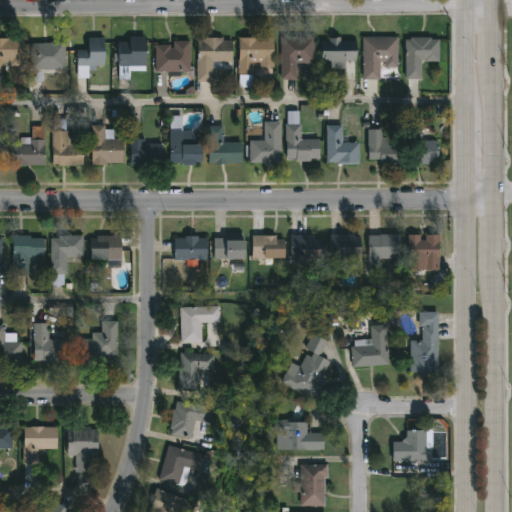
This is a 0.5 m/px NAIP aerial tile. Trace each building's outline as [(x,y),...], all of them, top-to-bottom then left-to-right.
[(128,80),(117,80),(116,42),(126,42),(126,37),(144,36),(144,71),(128,72),(128,80)] [(295,75),(278,75),(278,37),(312,37),(312,64),(295,64),(295,75)] [(396,37),(396,68),(383,68),(383,63),(378,63),(378,80),(361,81),(361,37),(396,37)] [(87,79),(75,79),(74,47),(85,47),(84,39),(100,38),(101,66),(93,67),(93,71),(86,71),(87,79)] [(221,38),(221,41),(230,41),(231,70),(212,71),(212,81),(196,82),(195,41),(200,41),(200,38),(221,38)] [(272,38),(271,67),(258,67),(258,64),(250,64),(249,89),(237,89),(237,75),(235,75),(236,38),(272,38)] [(339,38),(339,42),(354,41),(354,61),(343,61),(343,69),(328,69),(328,61),(317,62),(317,43),(327,43),(327,38),(339,38)] [(429,38),(429,40),(438,40),(438,62),(419,62),(419,80),(404,80),(403,40),(409,40),(409,38),(429,38)] [(0,39),(21,39),(22,67),(9,67),(9,62),(5,62),(6,71),(0,71),(0,39)] [(187,41),(187,72),(178,72),(178,77),(166,77),(166,72),(154,72),(153,45),(168,45),(168,49),(171,49),(171,41),(187,41)] [(41,70),(41,82),(34,82),(34,74),(29,74),(28,43),(62,43),(62,70),(41,70)] [(180,117),(179,131),(192,132),(192,146),(199,146),(198,164),(193,164),(193,165),(167,163),(168,156),(166,156),(167,127),(159,127),(159,120),(164,120),(164,110),(171,110),(170,116),(180,117)] [(299,115),(299,140),(317,140),(317,159),(308,159),(308,162),(294,162),(294,160),(284,160),(284,114),(299,115)] [(279,163),(248,162),(248,140),(262,140),(262,123),(279,123),(279,163)] [(103,126),(103,130),(111,130),(111,140),(119,140),(119,164),(105,164),(105,166),(89,166),(89,125),(103,126)] [(221,127),(221,142),(238,143),(238,164),(212,165),(212,162),(206,162),(207,126),(221,127)] [(340,126),(340,136),(346,136),(346,144),(357,143),(357,165),(334,166),(334,163),(325,163),(324,126),(340,126)] [(421,126),(421,141),(436,141),(436,162),(428,162),(428,165),(400,165),(400,142),(404,142),(405,126),(421,126)] [(42,165),(9,166),(8,144),(18,144),(18,138),(30,138),(30,127),(41,127),(42,165)] [(379,130),(379,142),(397,141),(397,166),(378,166),(378,161),(366,161),(365,130),(379,130)] [(64,131),(64,137),(73,137),(73,146),(80,146),(80,165),(50,165),(50,131),(64,131)] [(151,137),(151,144),(160,144),(160,166),(127,166),(127,140),(141,140),(141,137),(151,137)] [(399,257),(367,258),(367,235),(398,233),(399,257)] [(419,234),(419,239),(423,239),(423,234),(438,234),(438,268),(407,269),(406,233),(419,234)] [(29,234),(29,238),(41,238),(41,257),(26,257),(26,274),(11,275),(11,234),(29,234)] [(119,234),(119,268),(105,267),(105,259),(87,259),(87,237),(94,237),(94,234),(119,234)] [(311,234),(311,238),(319,238),(319,256),(289,257),(288,234),(311,234)] [(352,234),(352,236),(358,236),(358,256),(345,256),(345,266),(328,266),(328,234),(352,234)] [(81,235),(81,262),(65,262),(64,274),(62,274),(62,285),(51,284),(51,273),(49,273),(49,237),(57,237),(57,235),(81,235)] [(196,235),(196,237),(204,237),(204,259),(195,259),(195,267),(185,267),(185,260),(172,260),(172,237),(196,235)] [(283,257),(256,257),(256,237),(283,236),(283,257)] [(242,238),(241,258),(234,258),(234,260),(212,260),(212,237),(242,238)] [(200,342),(179,343),(178,307),(219,305),(220,321),(200,322),(200,342)] [(436,312),(436,373),(408,373),(408,340),(419,340),(419,326),(417,326),(417,312),(436,312)] [(108,362),(79,362),(79,338),(90,338),(90,332),(99,332),(99,320),(116,320),(116,357),(108,357),(108,362)] [(48,322),(48,338),(65,338),(65,360),(31,360),(31,322),(48,322)] [(387,365),(350,367),(348,345),(369,344),(368,324),(384,323),(387,365)] [(0,324),(2,324),(2,333),(14,332),(14,341),(20,341),(20,360),(0,360),(0,324)] [(318,355),(329,361),(309,398),(279,382),(290,362),(298,366),(304,354),(311,358),(313,353),(303,348),(305,346),(300,343),(307,331),(325,341),(318,355)] [(205,353),(204,365),(197,364),(195,390),(176,389),(178,352),(205,353)] [(211,406),(209,417),(193,414),(189,437),(169,433),(169,428),(168,428),(171,409),(173,409),(175,400),(211,406)] [(306,419),(306,432),(321,432),(321,449),(274,449),(274,432),(273,432),(273,419),(306,419)] [(43,426),(54,426),(55,449),(36,449),(36,463),(22,463),(22,427),(43,426)] [(96,429),(95,455),(91,455),(90,472),(73,472),(74,456),(63,455),(64,426),(89,427),(89,429),(96,429)] [(0,427),(9,427),(9,447),(0,447),(0,427)] [(425,430),(425,449),(429,449),(429,460),(424,460),(424,477),(411,477),(411,461),(390,461),(390,441),(400,441),(404,436),(404,430),(425,430)] [(192,453),(182,486),(156,478),(167,445),(192,453)] [(323,473),(323,506),(299,506),(299,492),(292,492),(292,483),(298,483),(298,464),(326,464),(326,473),(323,473)] [(415,511),(391,511),(391,500),(396,500),(396,496),(398,496),(399,483),(415,483),(415,511)] [(193,502),(189,511),(149,511),(150,511),(147,510),(156,488),(193,502)] [(45,511),(52,501),(69,511),(36,511),(39,508),(45,511)]
